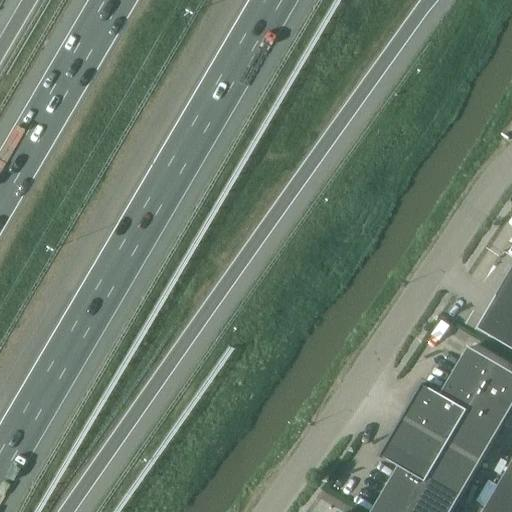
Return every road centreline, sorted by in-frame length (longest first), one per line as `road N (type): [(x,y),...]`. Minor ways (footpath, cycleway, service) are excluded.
road 1 (motorway): [(71,511),(432,0)]
road 2 (motorway): [(0,472),(278,0)]
road 3 (unclassified): [(511,161),(268,511)]
road 4 (motorway): [(118,0),(0,201)]
